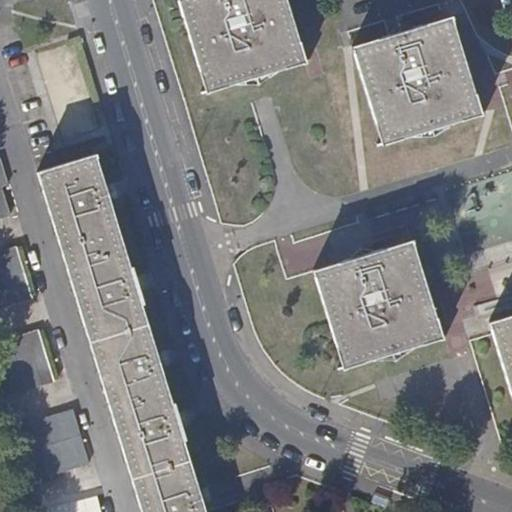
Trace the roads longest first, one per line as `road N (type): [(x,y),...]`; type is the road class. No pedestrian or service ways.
road 1 (residential): [(111,0),(208,327),(244,393),(279,423),(500,510)]
road 2 (residential): [(0,108),(123,511)]
